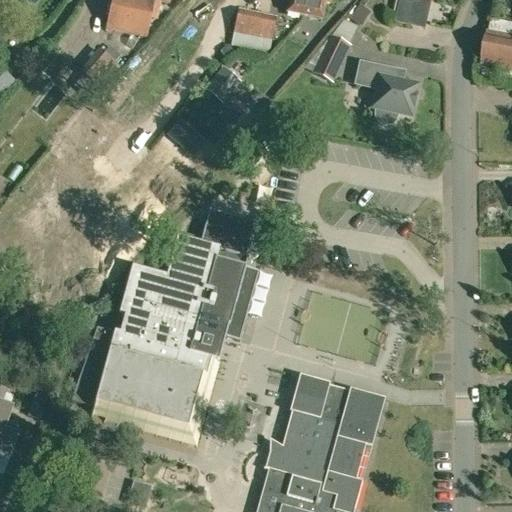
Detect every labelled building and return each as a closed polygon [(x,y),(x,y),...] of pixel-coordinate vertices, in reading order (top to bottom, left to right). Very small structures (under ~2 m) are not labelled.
[(154,1),(154,0),(110,0),(105,30),(147,39),(154,1)] [(288,0),(286,14),(301,17),(301,16),(304,0),(288,0)] [(301,17),(323,21),(327,0),(304,0),(301,16),(301,17)] [(401,0),(396,23),(426,30),(432,0),(401,0)] [(350,19),(360,26),(370,11),(360,5),(350,19)] [(230,46),(269,54),(276,17),(238,9),(230,46)] [(482,64),(511,69),(511,37),(488,33),(484,52),(482,64)] [(311,73),(332,84),(350,46),(330,36),(311,73)] [(382,125),(387,126),(391,124),(394,121),(396,117),(396,113),(410,116),(414,98),(418,99),(421,86),(401,81),(404,72),(359,62),(354,85),(375,89),(373,97),(377,97),(374,112),(374,117),(375,121),(378,124),(382,125)] [(0,93),(12,79),(0,68),(0,93)] [(205,91),(223,106),(241,84),(223,69),(205,91)] [(168,136),(193,156),(203,144),(179,123),(168,136)] [(99,225),(122,197),(82,163),(59,190),(48,182),(30,203),(48,219),(57,208),(64,213),(73,203),(99,225)] [(358,203),(366,212),(378,201),(370,192),(358,203)] [(389,221),(397,203),(387,199),(379,216),(389,221)] [(128,265),(109,333),(96,330),(70,403),(89,408),(86,419),(194,448),(221,350),(224,338),(237,341),(257,273),(244,269),(248,257),(244,256),(254,220),(213,209),(203,244),(175,236),(164,275),(128,265)] [(0,247),(12,234),(0,223),(0,247)] [(289,413),(291,414),(278,458),(268,455),(264,470),(263,470),(262,471),(267,472),(255,511),(351,511),(360,483),(354,481),(363,448),(370,450),(370,449),(369,449),(373,436),(367,434),(376,400),(384,403),(384,401),(349,391),(348,393),(329,388),(329,386),(299,377),(299,378),(301,379),(291,412),(289,412),(289,413)] [(0,472),(9,476),(16,459),(4,455),(13,432),(0,427),(8,405),(13,406),(18,393),(0,386),(0,472)] [(149,488),(133,484),(127,507),(143,511),(149,488)]
